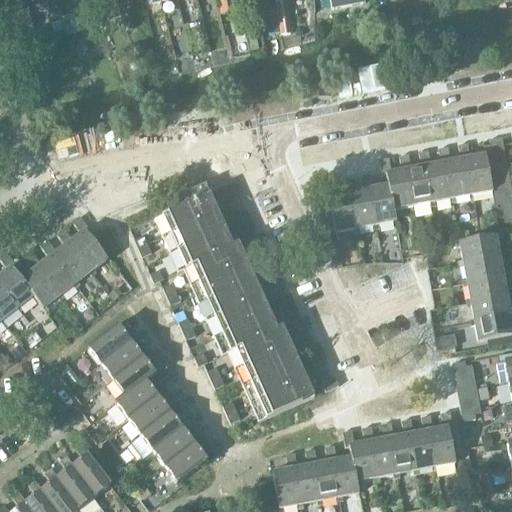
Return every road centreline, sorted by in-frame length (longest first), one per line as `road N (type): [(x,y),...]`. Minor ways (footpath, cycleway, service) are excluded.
road 1 (residential): [(406,302),(334,310),(265,141)]
road 2 (residential): [(265,141),(511,94)]
road 3 (residential): [(36,187),(265,141)]
